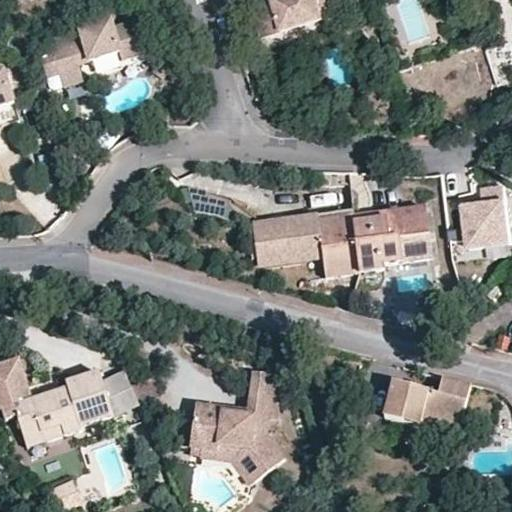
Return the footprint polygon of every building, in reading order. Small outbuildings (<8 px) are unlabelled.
[(287,32),(347,12),(342,0),(271,0),(254,5),(265,39),(287,32)] [(57,69),(78,62),(76,56),(73,48),(84,44),(87,52),(117,42),(118,48),(140,41),(130,14),(111,20),(108,13),(79,23),(81,30),(68,34),(66,27),(39,36),(44,50),(39,55),(46,73),(57,69)] [(164,54),(153,50),(148,61),(158,66),(164,54)] [(81,75),(78,62),(57,69),(63,82),(81,75)] [(0,124),(20,118),(3,70),(0,70),(0,124)] [(363,92),(360,84),(350,88),(353,96),(363,92)] [(15,157),(33,156),(31,129),(13,131),(15,157)] [(53,190),(49,168),(25,172),(29,194),(53,190)] [(511,231),(506,187),(481,191),(483,205),(462,208),(469,254),(511,247),(511,231)] [(354,215),(319,218),(320,224),(354,221),(354,215)] [(355,224),(355,231),(415,225),(417,244),(429,243),(426,216),(355,224)] [(319,218),(300,220),(301,226),(273,229),(277,264),(322,259),(325,285),(358,282),(353,231),(355,231),(355,224),(354,221),(320,224),(319,218)] [(301,226),(300,220),(272,223),(252,225),(257,272),(322,265),(322,259),(277,264),(273,229),(301,226)] [(353,231),(358,282),(384,279),(384,274),(432,269),(429,243),(417,244),(415,225),(355,231),(353,231)] [(14,407),(34,401),(22,363),(0,369),(0,413),(4,412),(8,423),(18,420),(14,407)] [(113,425),(103,391),(99,380),(65,390),(66,392),(68,399),(53,404),(51,396),(34,401),(14,407),(18,420),(23,434),(37,430),(38,435),(58,428),(62,441),(113,425)] [(255,402),(280,405),(282,384),(256,380),(255,402)] [(143,415),(128,383),(103,391),(113,425),(143,415)] [(438,399),(399,384),(384,419),(421,433),(426,421),(459,434),(473,394),(445,384),(438,399)] [(68,399),(66,392),(51,396),(53,404),(68,399)] [(278,428),(280,405),(255,402),(252,415),(226,413),(226,416),(226,419),(272,426),(278,428)] [(269,439),(272,426),(226,419),(226,416),(198,412),(193,453),(206,457),(219,460),(222,451),(235,455),(233,461),(253,490),(286,468),(269,439)] [(28,451),(62,441),(58,428),(38,435),(37,430),(23,434),(28,451)] [(219,460),(206,457),(204,462),(231,469),(248,495),(253,490),(233,461),(235,455),(222,451),(219,460)] [(57,511),(77,511),(83,510),(74,486),(51,494),(57,511)]
